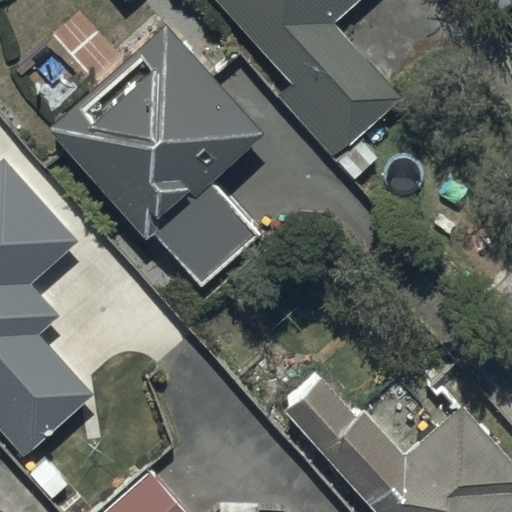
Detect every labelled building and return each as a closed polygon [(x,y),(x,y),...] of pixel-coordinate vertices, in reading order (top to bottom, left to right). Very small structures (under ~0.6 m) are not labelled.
[(363,0),(217,0),(289,82),(279,92),(356,180),(379,160),(360,138),(404,100),(337,23),(363,0)] [(511,0),(491,0),(504,13),(511,5),(511,0)] [(263,135),(168,21),(51,124),(202,289),(260,236),(211,183),(263,135)] [(0,165),(0,431),(23,458),(96,396),(42,333),(60,317),(32,284),(81,242),(9,158),(0,165)] [(511,268),(487,291),(511,317),(511,268)] [(315,368),(279,401),(380,511),(511,511),(511,457),(463,404),(407,455),(366,410),(359,417),(315,368)] [(185,511),(148,470),(100,511),(185,511)]
